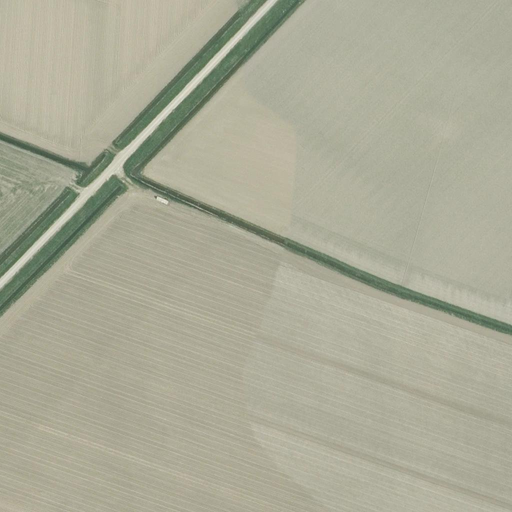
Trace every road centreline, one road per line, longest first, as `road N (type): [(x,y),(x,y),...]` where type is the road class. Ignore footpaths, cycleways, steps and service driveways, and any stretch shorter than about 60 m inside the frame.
road 1 (track): [(108,170),(133,190),(381,300),(511,344)]
road 2 (unclassified): [(0,282),(273,0)]
